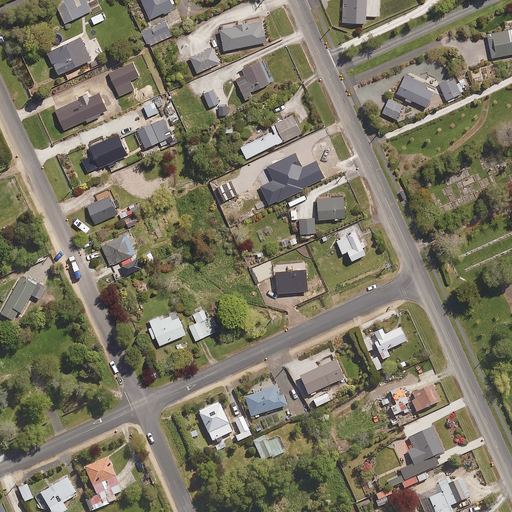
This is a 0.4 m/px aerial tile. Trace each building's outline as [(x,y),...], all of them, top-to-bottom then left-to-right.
[(91,11),(85,0),(61,0),(55,3),(65,23),(91,11)] [(174,9),(170,0),(141,0),(150,19),(174,9)] [(378,0),(343,0),(343,23),(366,23),(366,16),(378,17),(378,0)] [(106,19),(103,13),(91,18),(94,25),(106,19)] [(172,35),(166,22),(142,33),(149,46),(172,35)] [(266,42),(262,22),(220,30),(225,51),(266,42)] [(511,54),(511,29),(488,34),(493,58),(511,54)] [(91,60),(81,38),(48,53),(58,75),(91,60)] [(220,63),(213,48),(191,58),(197,73),(220,63)] [(273,82),(263,60),(243,69),(246,76),(237,80),(246,100),(252,97),(250,93),(273,82)] [(130,81),(123,66),(109,73),(115,87),(130,81)] [(447,101),(462,94),(465,93),(462,87),(467,84),(462,73),(452,78),(439,84),(447,101)] [(397,94),(406,98),(405,101),(410,103),(411,100),(427,107),(436,89),(428,85),(406,75),(397,94)] [(219,104),(214,90),(204,94),(210,108),(219,104)] [(101,116),(93,98),(69,108),(77,126),(101,116)] [(403,106),(389,99),(383,114),(396,120),(403,106)] [(229,110),(226,102),(217,106),(220,114),(229,110)] [(159,112),(154,103),(144,107),(148,117),(159,112)] [(302,134),(293,116),(271,126),(274,132),(241,147),(246,159),(302,134)] [(171,137),(164,119),(138,130),(145,148),(171,137)] [(89,172),(107,164),(109,168),(117,164),(115,160),(127,155),(118,135),(87,149),(90,155),(82,159),(89,172)] [(281,176),(287,189),(318,175),(306,150),(295,155),(299,163),(286,168),(288,172),(281,176)] [(273,152),(263,155),(266,163),(276,159),(273,152)] [(260,157),(249,162),(252,167),(262,162),(260,157)] [(274,194),(272,187),(265,190),(271,205),(290,197),(286,188),(274,194)] [(118,214),(108,190),(96,196),(98,202),(87,206),(95,224),(118,214)] [(346,218),(345,197),(318,199),(319,220),(346,218)] [(138,223),(134,216),(125,220),(129,228),(138,223)] [(315,219),(300,220),(301,234),(316,233),(315,219)] [(366,255),(353,226),(336,233),(339,239),(337,241),(343,254),(348,252),(352,261),(366,255)] [(135,244),(129,230),(118,236),(119,238),(102,246),(111,266),(135,254),(131,246),(135,244)] [(124,277),(121,265),(113,267),(116,279),(124,277)] [(35,286),(21,278),(0,315),(13,322),(18,313),(21,314),(31,296),(39,300),(46,288),(37,284),(35,286)] [(207,319),(203,310),(193,315),(197,324),(190,327),(196,341),(219,330),(216,325),(212,317),(207,319)] [(170,314),(171,316),(161,320),(160,317),(150,321),(152,327),(149,329),(153,340),(157,338),(160,346),(186,335),(177,313),(176,312),(170,314)] [(407,340),(400,326),(385,334),(382,328),(374,332),(378,340),(375,342),(383,359),(390,355),(387,349),(407,340)] [(374,349),(369,336),(363,339),(367,351),(374,349)] [(344,378),(334,356),(319,362),(320,366),(300,375),(308,394),(344,378)] [(382,368),(377,357),(371,359),(377,370),(382,368)] [(440,400),(433,384),(413,393),(415,397),(411,399),(417,411),(440,400)] [(286,405),(280,386),(245,397),(251,416),(286,405)] [(394,399),(391,400),(393,405),(391,406),(394,414),(403,411),(404,413),(411,410),(402,386),(391,391),(394,399)] [(330,400),(327,393),(313,400),(317,406),(330,400)] [(232,431),(219,401),(198,411),(212,440),(232,431)] [(309,409),(307,404),(293,408),(295,414),(309,409)] [(249,429),(243,415),(234,419),(241,433),(249,429)] [(443,451),(432,426),(409,436),(414,447),(408,450),(414,464),(443,451)] [(268,441),(265,435),(254,440),(262,460),(284,451),(278,437),(268,441)] [(122,490),(108,456),(85,466),(97,494),(85,499),(90,510),(116,500),(114,494),(122,490)] [(395,468),(374,477),(380,491),(401,482),(395,468)] [(452,511),(450,505),(471,497),(462,475),(451,480),(450,477),(438,482),(441,491),(428,497),(433,511),(452,511)] [(419,481),(416,476),(402,482),(404,488),(419,481)] [(34,496),(42,508),(51,510),(51,511),(61,511),(67,509),(63,502),(77,494),(67,477),(34,496)] [(33,497),(27,483),(18,487),(24,501),(33,497)] [(386,496),(392,493),(390,488),(376,494),(378,499),(386,496)]
